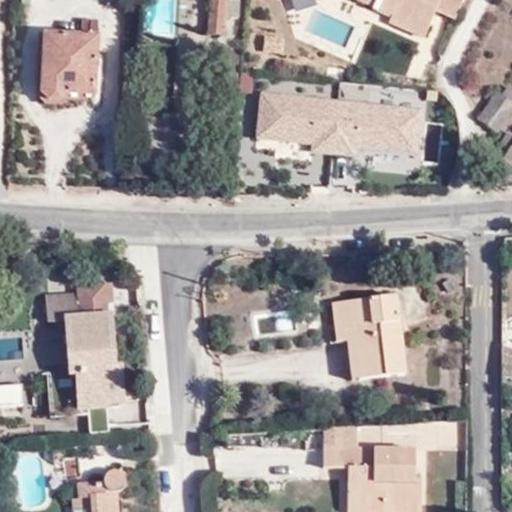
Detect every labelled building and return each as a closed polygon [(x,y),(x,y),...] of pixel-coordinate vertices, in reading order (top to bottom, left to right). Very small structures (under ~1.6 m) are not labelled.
[(223,35),(225,18),(227,0),(213,0),(210,34),(223,35)] [(238,1),(231,0),(227,0),(225,18),(237,19),(238,1)] [(355,0),(395,19),(392,24),(427,40),(440,13),(458,20),(467,0),(355,0)] [(82,39),(43,38),(42,99),(49,107),(63,107),(71,99),(97,99),(98,24),(82,24),(82,39)] [(511,88),(507,96),(501,92),(482,122),(502,135),(511,119),(511,88)] [(423,106),(261,91),(254,145),(356,158),(356,148),(417,155),(423,106)] [(113,278),(81,280),(83,321),(70,322),(73,368),(53,370),(56,410),(105,407),(105,399),(123,399),(121,370),(115,371),(110,306),(115,304),(113,278)] [(395,296),(348,300),(351,326),(355,325),(356,337),(345,337),(349,380),(403,375),(395,296)] [(355,325),(351,326),(348,300),(333,302),(336,337),(345,337),(356,337),(355,325)] [(0,381),(0,406),(25,406),(24,381),(0,381)] [(331,430),(329,448),(365,450),(366,432),(331,430)] [(387,511),(387,507),(427,508),(427,478),(419,477),(420,450),(378,448),(378,451),(365,450),(329,448),(328,448),(327,466),(352,467),(350,511),(387,511)] [(125,511),(124,498),(131,491),(132,487),(132,484),(130,480),(127,478),(124,477),(120,476),(117,477),(114,480),(112,482),(77,485),(79,504),(89,505),(89,511),(125,511)]
